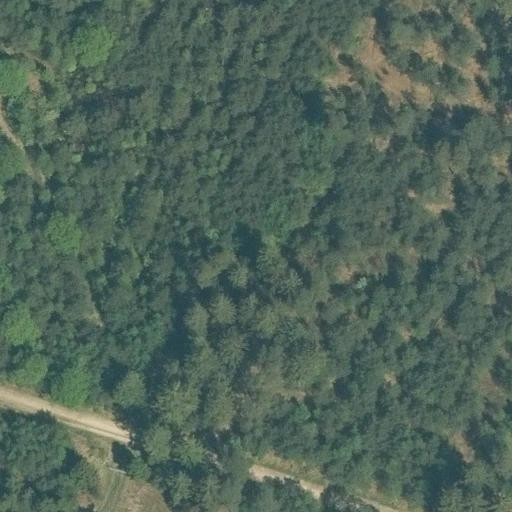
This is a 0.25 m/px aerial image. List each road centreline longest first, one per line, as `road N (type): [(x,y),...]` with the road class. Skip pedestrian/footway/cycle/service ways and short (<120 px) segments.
road 1 (track): [(366,511),(154,445)]
road 2 (track): [(154,445),(0,396)]
